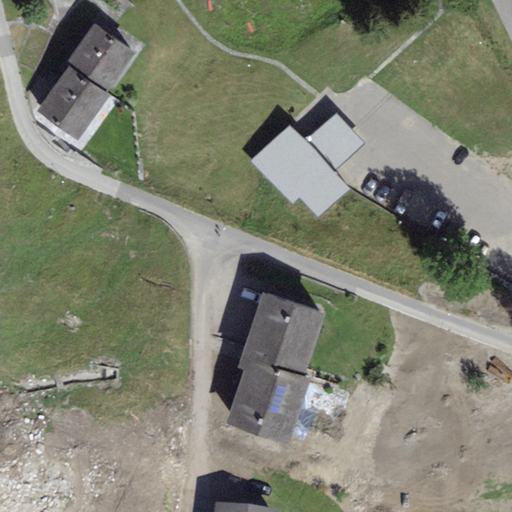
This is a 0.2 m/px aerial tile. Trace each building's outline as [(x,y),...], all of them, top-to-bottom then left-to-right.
[(95,21),(69,61),(109,87),(136,47),(95,21)] [(109,87),(69,61),(38,107),(79,134),(109,87)] [(289,121),(251,159),(294,202),(300,196),(318,215),(351,184),(335,168),(363,141),(337,114),(309,141),(289,121)] [(325,309),(263,287),(237,361),(244,364),(225,418),(286,439),(311,368),(305,366),(325,309)] [(373,462),(362,469),(368,480),(379,474),(373,462)]
